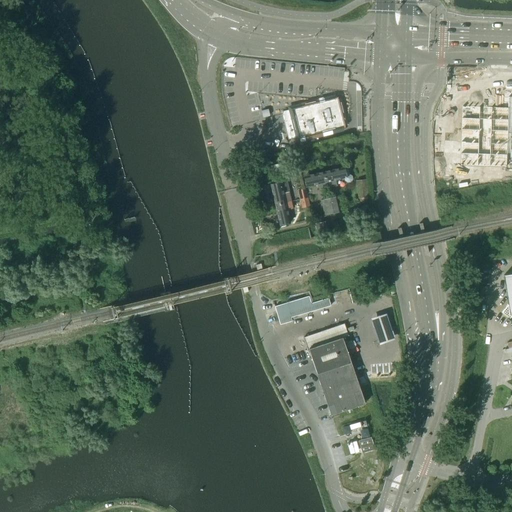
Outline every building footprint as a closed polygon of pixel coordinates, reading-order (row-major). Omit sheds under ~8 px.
[(337,98),(281,112),(288,139),(298,137),(299,139),(300,141),(304,139),(304,137),(322,133),(323,135),(331,133),(331,131),(344,127),(337,98)] [(493,151),(492,173),(503,173),(511,173),(511,170),(503,171),(503,157),(511,157),(511,104),(494,104),(493,110),(493,115),(493,141),(493,151)] [(492,173),(493,151),(493,141),(493,115),(446,114),(446,150),(445,174),(492,175),(492,173)] [(511,157),(503,157),(503,171),(511,170),(511,157)] [(336,180),(344,178),(344,181),(347,183),(350,182),(352,179),(352,176),(349,174),(348,169),(344,169),(343,167),(323,172),(325,182),(327,188),(337,185),(336,180)] [(323,172),(303,177),(305,187),(317,184),(319,190),(327,188),(325,182),(323,172)] [(368,197),(366,180),(356,181),(359,198),(368,197)] [(290,191),(287,181),(280,182),(282,193),(288,192),(290,191)] [(280,182),(270,185),(275,205),(284,203),(290,201),(288,192),(282,193),(280,182)] [(448,186),(439,188),(440,195),(450,193),(448,186)] [(307,198),(305,189),(297,191),(299,199),(307,198)] [(333,196),(329,197),(333,214),(337,213),(341,212),(337,195),(333,196)] [(320,199),(324,217),(329,215),(333,214),(329,197),(325,198),(320,199)] [(309,206),(307,198),(299,199),(301,208),(309,206)] [(284,203),(275,205),(279,225),(289,223),(287,214),(302,211),(301,208),(299,199),(290,201),(284,203)] [(317,234),(328,232),(327,227),(325,221),(314,224),(315,225),(317,234)] [(501,312),(509,318),(511,315),(511,314),(511,273),(503,275),(507,304),(501,312)] [(309,296),(274,306),(277,317),(280,324),(291,321),(290,317),(330,305),(329,301),(328,298),(326,298),(311,303),(309,296)] [(376,316),(370,318),(379,345),(390,341),(391,341),(394,339),(385,313),(382,314),(376,316)] [(348,335),(344,323),(303,337),(307,349),(342,337),(348,335)] [(316,374),(330,415),(365,403),(355,376),(351,362),(342,337),(307,349),(316,374)] [(360,422),(348,425),(348,426),(349,430),(361,426),(360,422)] [(365,439),(359,441),(362,452),(374,448),(371,437),(365,439)]
